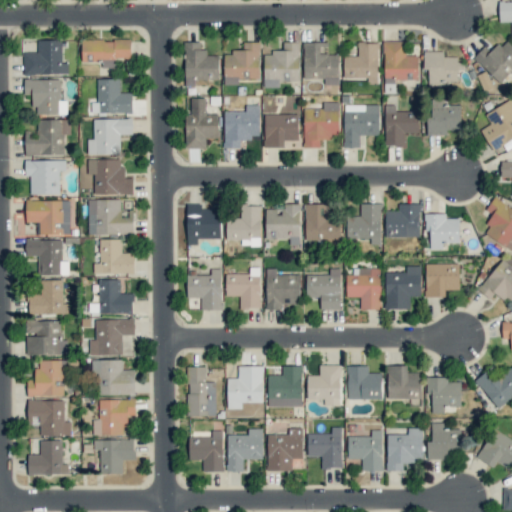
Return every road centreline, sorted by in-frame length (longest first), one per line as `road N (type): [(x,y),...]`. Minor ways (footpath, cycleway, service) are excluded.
road 1 (residential): [(166,511),(162,17)]
road 2 (residential): [(4,502),(466,502)]
road 3 (residential): [(0,16),(460,18)]
road 4 (residential): [(163,341),(465,340)]
road 5 (residential): [(163,178),(463,180)]
road 6 (residential): [(4,502),(0,233)]
